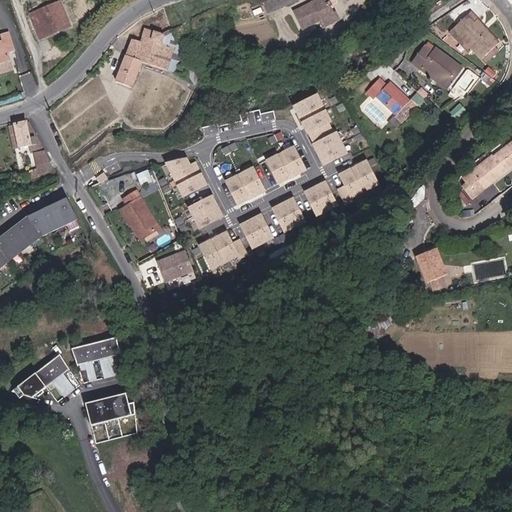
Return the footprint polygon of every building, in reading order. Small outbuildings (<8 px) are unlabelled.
[(64,0),(31,14),(42,40),(75,26),(64,0)] [(298,0),(265,0),(264,1),(269,12),(298,0)] [(313,1),(297,8),(307,29),(324,20),(327,27),(344,19),(340,12),(337,13),(330,0),(321,0),(314,3),(313,1)] [(471,17),(453,33),(471,52),(475,49),(487,62),(505,46),(482,21),(478,25),(471,17)] [(142,40),(135,38),(128,56),(119,82),(135,87),(144,62),(170,71),(178,46),(166,42),(169,35),(147,28),(142,40)] [(0,74),(16,69),(11,52),(18,50),(12,33),(6,35),(8,42),(0,43),(0,74)] [(415,64),(424,71),(426,67),(451,85),(464,68),(439,50),(437,52),(428,46),(415,64)] [(448,89),(451,85),(426,67),(424,71),(448,89)] [(393,83),(390,85),(383,79),(369,93),(377,100),(380,98),(400,116),(406,121),(421,105),(415,99),(413,101),(393,83)] [(310,129),(332,117),(318,91),(296,103),(310,129)] [(393,123),(399,128),(406,121),(400,116),(393,123)] [(38,144),(27,123),(13,126),(18,149),(38,144)] [(316,141),(326,160),(349,149),(338,129),(316,141)] [(308,166),(296,143),(269,157),(281,180),(308,166)] [(487,188),(511,168),(511,145),(511,144),(497,156),(496,155),(474,172),(487,188)] [(53,162),(47,152),(36,155),(38,165),(53,162)] [(186,193),(209,181),(197,160),(192,163),(189,156),(169,160),(186,193)] [(342,185),(347,196),(349,199),(356,195),(354,192),(381,179),(369,156),(343,170),(349,181),(342,185)] [(267,187),(255,164),(229,178),(240,201),(267,187)] [(328,177),(308,188),(320,210),(340,200),(328,177)] [(125,206),(135,222),(137,221),(146,235),(163,224),(139,187),(127,195),(132,202),(125,206)] [(215,193),(192,204),(202,224),(225,213),(215,193)] [(296,194),(276,204),(288,227),(308,216),(296,194)] [(0,268),(48,236),(83,220),(74,199),(34,217),(0,242),(0,268)] [(264,211),(244,221),(256,244),(276,233),(264,211)] [(242,236),(236,240),(230,229),(203,242),(215,265),(242,251),(243,254),(250,250),(242,236)] [(197,266),(189,247),(160,259),(168,278),(197,266)] [(450,275),(439,250),(419,258),(429,284),(450,275)] [(78,365),(121,353),(117,337),(73,349),(78,365)] [(33,398),(71,369),(61,354),(19,387),(25,395),(33,398)] [(118,356),(103,359),(107,377),(122,374),(118,356)] [(138,413),(135,401),(130,403),(127,392),(87,403),(92,425),(138,413)]
